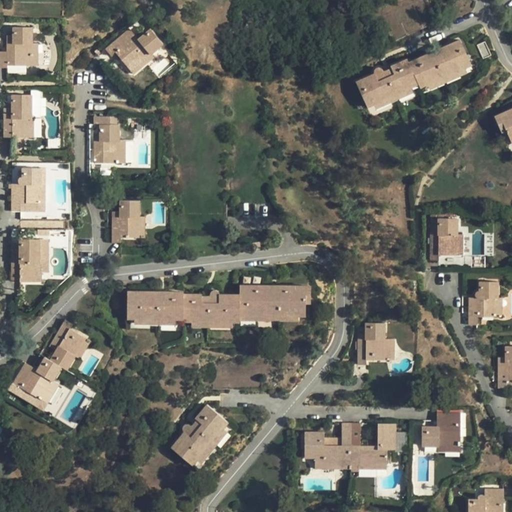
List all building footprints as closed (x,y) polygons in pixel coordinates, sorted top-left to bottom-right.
[(11,0),(12,17),(65,18),(64,0),(11,0)] [(416,0),(381,16),(393,42),(438,22),(428,0),(416,0)] [(0,51),(0,67),(8,67),(8,66),(31,66),(32,43),(32,27),(14,27),(14,35),(7,35),(7,51),(0,51)] [(130,28),(105,48),(111,55),(115,51),(128,67),(142,54),(145,58),(163,43),(151,28),(138,38),(130,28)] [(356,82),(366,106),(418,84),(419,87),(471,65),(460,40),(441,48),(445,55),(429,62),(425,55),(409,63),(407,59),(391,66),(391,67),(394,73),(378,81),(375,74),(356,82)] [(485,42),(477,45),(483,58),(491,54),(485,42)] [(425,55),(429,62),(445,55),(441,48),(425,55)] [(142,54),(128,67),(131,70),(145,58),(142,54)] [(375,74),(378,81),(394,73),(391,67),(383,71),(382,69),(381,68),(380,67),(379,67),(377,67),(376,68),(375,69),(374,71),(374,72),(375,74)] [(4,119),(4,138),(13,137),(13,131),(35,130),(34,119),(31,118),(32,94),(13,95),(13,103),(13,107),(5,108),(4,107),(4,119)] [(511,108),(494,116),(501,131),(505,130),(510,141),(511,140),(511,108)] [(93,133),(94,163),(119,163),(118,140),(118,124),(110,124),(110,116),(94,116),(94,124),(100,124),(99,133),(93,133)] [(24,137),(13,137),(13,152),(24,152),(24,137)] [(12,183),(12,211),(21,211),(21,203),(40,203),(40,184),(41,184),(41,167),(23,167),(23,176),(21,176),(20,176),(19,177),(18,179),(18,181),(19,182),(20,184),(12,183)] [(180,198),(179,248),(226,248),(226,218),(227,205),(227,199),(180,198)] [(112,226),(111,242),(121,243),(121,237),(139,237),(139,216),(139,200),(120,200),(120,211),(112,211),(112,226)] [(430,228),(430,259),(436,259),(438,259),(438,254),(457,254),(457,233),(456,217),(438,217),(438,223),(438,228),(430,228)] [(12,253),(12,280),(19,280),(20,275),(41,275),(42,263),(39,262),(39,238),(19,239),(19,252),(12,253)] [(468,298),(468,324),(470,324),(477,324),(477,316),(501,316),(501,297),(497,297),(497,281),(479,281),(479,290),(478,290),(476,291),(476,292),(475,293),(475,294),(476,296),(476,297),(476,298),(468,298)] [(149,300),(148,291),(127,291),(127,318),(183,319),(183,321),(239,322),(239,321),(239,315),(266,316),(266,320),(279,320),(279,315),(298,316),(305,316),(306,302),(310,302),(310,286),(276,285),(276,286),(276,300),(266,300),(266,286),(266,285),(239,284),(239,294),(219,294),(219,302),(201,302),(202,296),(201,294),(184,294),(184,292),(165,292),(165,300),(149,300)] [(266,286),(266,300),(276,300),(276,286),(266,286)] [(202,296),(201,302),(219,302),(219,294),(219,293),(218,292),(217,291),(215,290),(214,290),(213,290),(211,291),(210,293),(210,295),(202,296)] [(148,291),(149,300),(165,300),(165,292),(148,291)] [(56,350),(50,359),(61,366),(67,369),(75,356),(86,338),(70,329),(73,324),(65,319),(57,332),(49,346),(56,350)] [(357,327),(357,363),(365,364),(365,359),(390,359),(390,338),(384,338),(384,322),(365,322),(365,327),(357,327)] [(91,341),(86,338),(75,356),(80,359),(91,341)] [(498,380),(498,387),(501,387),(507,387),(506,383),(511,382),(511,345),(506,345),(506,357),(498,357),(498,380)] [(26,362),(13,382),(41,400),(53,380),(61,366),(50,359),(45,356),(37,369),(32,366),(26,362)] [(213,371),(213,389),(261,389),(261,371),(213,371)] [(53,380),(41,400),(47,403),(58,383),(53,380)] [(171,448),(192,466),(228,422),(207,405),(195,419),(196,420),(202,424),(190,437),(184,432),(171,448)] [(437,446),(437,450),(460,450),(460,412),(436,412),(436,420),(436,426),(421,426),(421,445),(437,446)] [(184,432),(190,437),(202,424),(196,420),(191,425),(190,425),(188,424),(186,424),(185,425),(183,427),(183,429),(183,430),(184,432)] [(304,448),(304,457),(314,458),(314,462),(350,462),(350,422),(341,422),(341,437),(341,444),(323,444),(323,437),(323,432),(304,431),(304,433),(304,448)] [(350,422),(350,462),(386,462),(386,448),(394,449),(394,423),(377,423),(377,441),(372,441),(371,439),(366,438),(366,445),(360,445),(360,423),(350,422)] [(502,511),(503,497),(503,495),(503,489),(490,489),(490,499),(484,499),(484,495),(483,494),(481,494),(480,494),(478,495),(477,496),(477,499),(467,499),(467,511),(502,511)]
